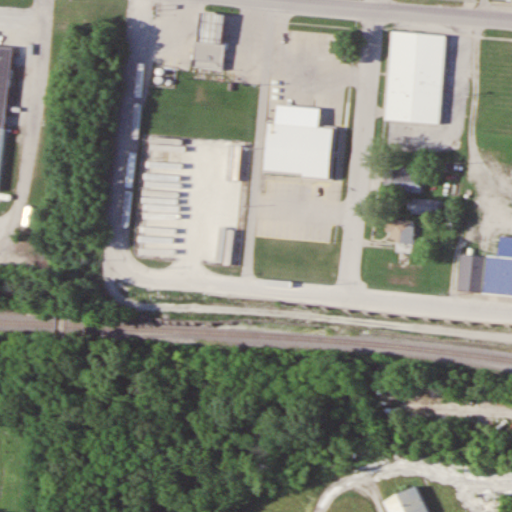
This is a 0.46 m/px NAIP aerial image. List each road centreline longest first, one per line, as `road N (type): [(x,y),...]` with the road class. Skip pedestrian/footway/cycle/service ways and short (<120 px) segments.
road 1 (residential): [(511,311),(126,270),(114,238),(139,0)]
road 2 (residential): [(350,297),(375,0)]
road 3 (residential): [(0,255),(12,242),(27,168),(42,0)]
road 4 (residential): [(511,22),(263,0)]
